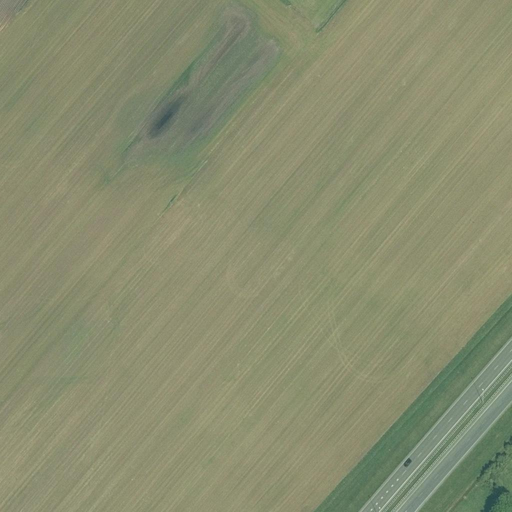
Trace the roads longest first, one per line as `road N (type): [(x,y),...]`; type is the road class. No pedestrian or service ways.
road 1 (trunk): [(511,350),(373,511)]
road 2 (trunk): [(406,511),(511,391)]
